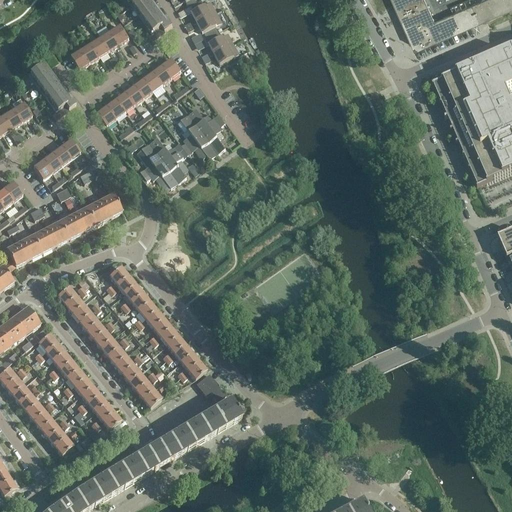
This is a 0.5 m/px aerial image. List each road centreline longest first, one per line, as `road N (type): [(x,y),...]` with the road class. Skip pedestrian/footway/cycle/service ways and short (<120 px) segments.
road 1 (residential): [(278,421),(356,376),(501,312)]
road 2 (residential): [(278,421),(220,365),(130,251)]
road 3 (residential): [(139,427),(30,292)]
road 4 (residential): [(466,233),(395,76)]
road 5 (residential): [(511,28),(395,76)]
road 6 (residential): [(172,481),(278,421)]
road 7 (residential): [(130,251),(145,242),(153,217),(110,155)]
